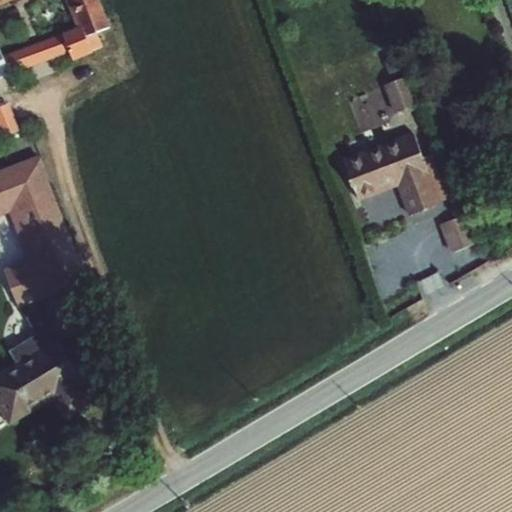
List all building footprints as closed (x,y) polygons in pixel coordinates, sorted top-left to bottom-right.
[(0,0),(0,7),(16,0),(66,0),(78,29),(4,56),(13,75),(70,54),(74,63),(94,55),(94,53),(105,48),(99,35),(112,29),(100,0),(0,0)] [(0,80),(13,75),(4,56),(0,48),(0,80)] [(386,62),(393,79),(404,75),(398,58),(386,62)] [(385,88),(396,116),(404,113),(417,108),(418,108),(407,79),(385,88)] [(417,108),(404,113),(405,116),(418,111),(417,108)] [(415,134),(345,161),(361,204),(394,191),(391,186),(398,183),(400,188),(411,218),(434,212),(444,205),(443,203),(426,159),(415,134)] [(29,262),(5,271),(20,312),(22,311),(32,307),(89,283),(40,156),(0,172),(0,218),(11,215),(29,262)] [(434,156),(426,159),(443,203),(451,200),(434,156)] [(398,183),(391,186),(394,191),(400,188),(398,183)] [(469,216),(442,226),(453,255),(479,246),(469,216)] [(32,307),(22,311),(37,337),(9,353),(18,365),(53,344),(32,307)] [(0,374),(0,412),(11,429),(55,402),(66,422),(97,404),(58,341),(53,344),(18,365),(0,374)]
